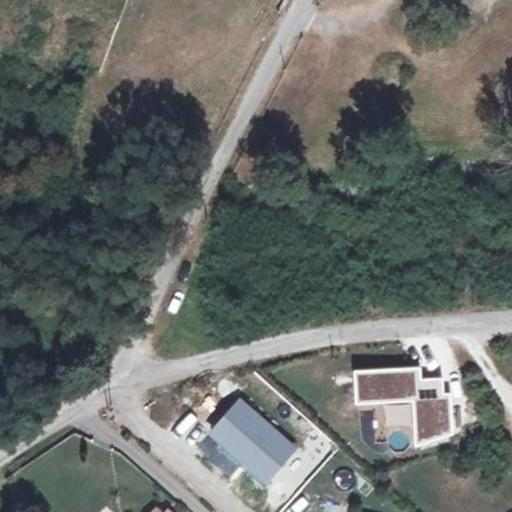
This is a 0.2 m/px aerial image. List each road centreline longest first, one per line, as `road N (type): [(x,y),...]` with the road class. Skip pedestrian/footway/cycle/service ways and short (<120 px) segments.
road 1 (unclassified): [(304,0),(105,386)]
road 2 (unclassified): [(105,386),(352,325),(511,312)]
road 3 (unclassified): [(0,455),(105,386)]
